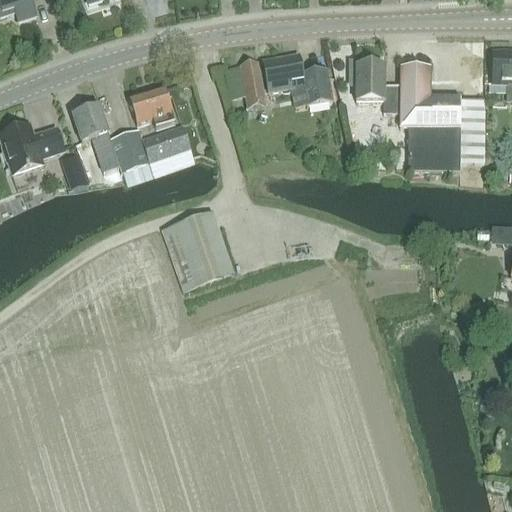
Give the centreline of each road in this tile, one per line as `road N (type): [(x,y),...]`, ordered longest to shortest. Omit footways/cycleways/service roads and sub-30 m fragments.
road 1 (tertiary): [(0,99),(170,44),(275,23),(511,21)]
road 2 (unknown): [(196,39),(237,212),(114,249),(0,328)]
